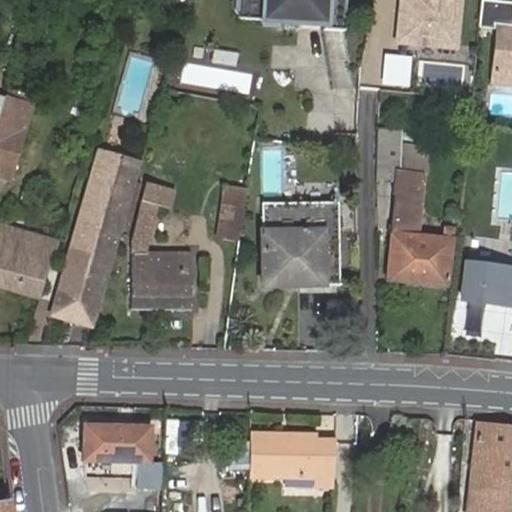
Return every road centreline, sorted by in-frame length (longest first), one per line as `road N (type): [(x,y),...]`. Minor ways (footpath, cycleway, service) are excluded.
road 1 (tertiary): [(29,375),(511,392)]
road 2 (tertiary): [(29,375),(43,511)]
